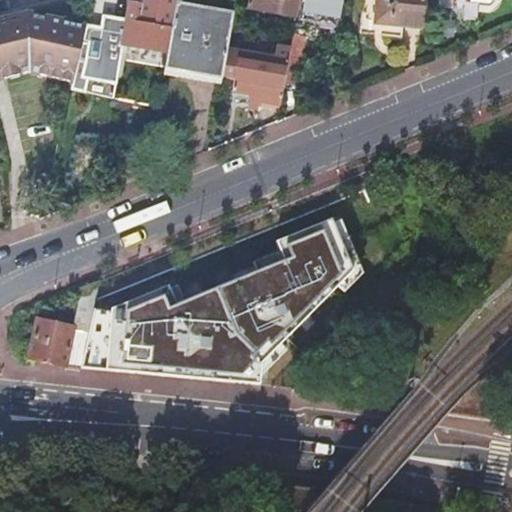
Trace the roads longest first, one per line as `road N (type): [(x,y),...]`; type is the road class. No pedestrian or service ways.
road 1 (secondary): [(0,281),(511,69)]
road 2 (secondary): [(0,418),(262,436),(511,473)]
